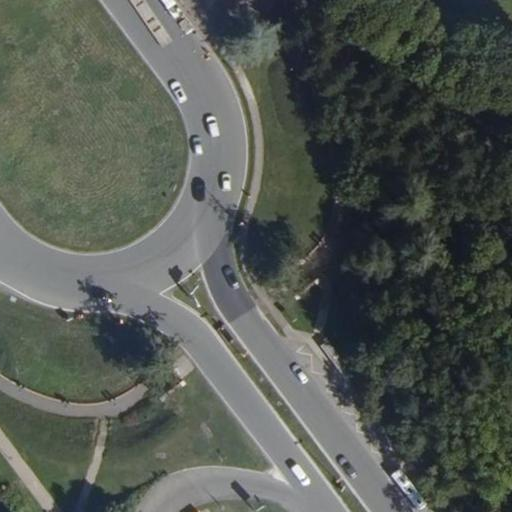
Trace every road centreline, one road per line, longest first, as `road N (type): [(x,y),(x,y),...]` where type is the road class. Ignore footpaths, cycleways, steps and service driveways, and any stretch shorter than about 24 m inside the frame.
road 1 (primary): [(382,511),(227,307),(210,264),(204,198)]
road 2 (primary): [(96,285),(152,310),(202,350),(324,511)]
road 3 (primary): [(204,198),(213,170),(203,99),(127,0)]
road 4 (primary): [(96,285),(138,275),(179,245),(204,198)]
